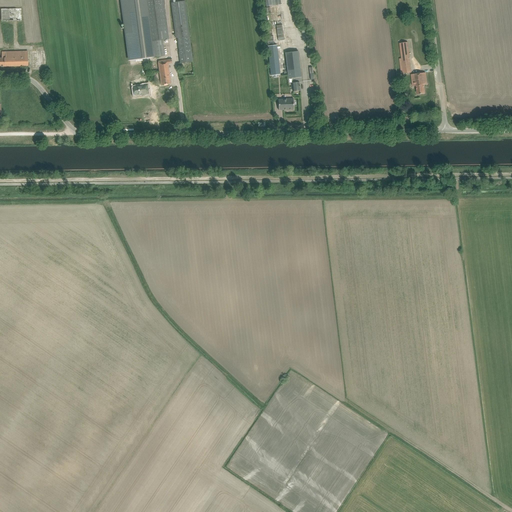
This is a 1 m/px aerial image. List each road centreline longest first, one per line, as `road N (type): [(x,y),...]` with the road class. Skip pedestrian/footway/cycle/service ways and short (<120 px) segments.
road 1 (track): [(511,172),(0,178)]
road 2 (unclassified): [(447,127),(78,133),(29,79),(0,77)]
road 3 (track): [(511,510),(351,402)]
road 4 (unclassified): [(430,0),(447,127)]
